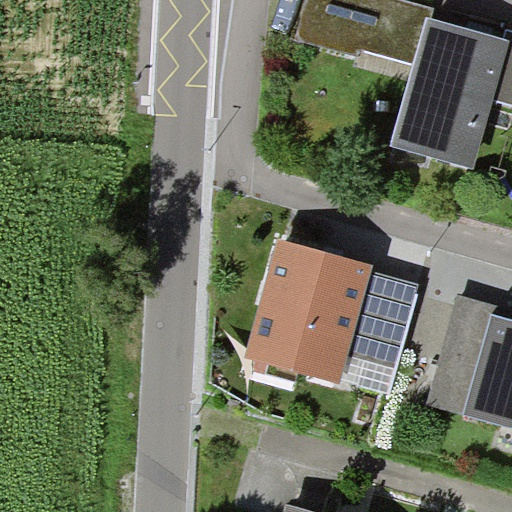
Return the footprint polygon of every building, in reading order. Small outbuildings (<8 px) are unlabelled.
[(427,18),(357,0),(300,0),(288,49),(390,75),(368,157),(462,181),(496,52),(423,32),(427,18)] [(511,45),(496,102),(511,105),(511,45)] [(358,280),(277,257),(250,351),(332,374),(358,280)] [(347,377),(393,394),(432,286),(386,269),(347,377)] [(511,327),(475,316),(442,420),(511,441),(511,327)]
